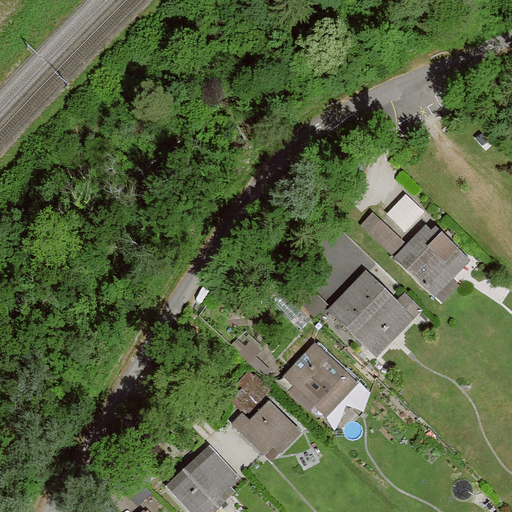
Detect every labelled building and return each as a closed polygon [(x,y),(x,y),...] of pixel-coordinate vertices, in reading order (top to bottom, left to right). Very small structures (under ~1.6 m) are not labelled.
[(407,228),(425,208),(407,191),(388,210),(407,228)] [(408,238),(380,209),(361,227),(389,256),(408,238)] [(335,290),(370,257),(338,223),(303,256),(335,290)] [(396,260),(427,289),(462,253),(442,234),(437,239),(427,229),(396,260)] [(330,312),(368,349),(405,311),(367,274),(330,312)] [(327,307),(312,289),(295,303),(311,321),(327,307)] [(316,404),(344,374),(315,347),(287,376),(316,404)] [(257,414),(266,396),(253,390),(244,408),(257,414)] [(262,454),(292,424),(270,402),(250,421),(244,416),(234,425),(262,454)] [(192,511),(199,511),(227,487),(201,458),(170,487),(192,511)]
